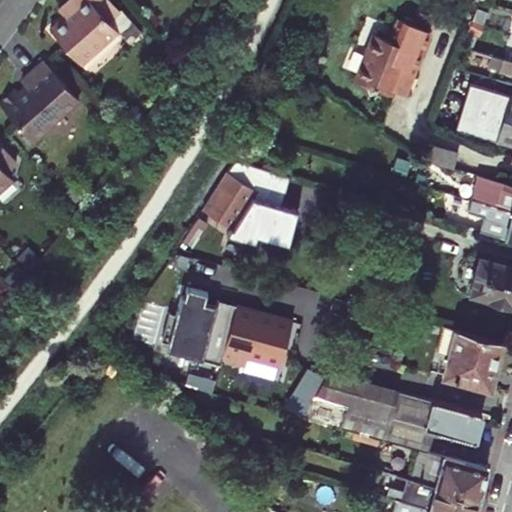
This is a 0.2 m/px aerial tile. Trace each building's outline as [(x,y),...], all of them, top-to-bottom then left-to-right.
[(75,0),(78,3),(68,11),(53,24),(83,59),(121,26),(111,15),(122,5),(117,0),(75,0)] [(68,11),(78,3),(75,0),(68,0),(63,5),(68,11)] [(419,68),(433,28),(403,17),(395,38),(377,32),(360,79),(372,83),(377,95),(388,89),(399,93),(409,64),(419,68)] [(95,72),(130,40),(121,30),(86,62),(95,72)] [(511,58),(506,56),(502,71),(511,73),(511,58)] [(54,122),(82,98),(49,58),(29,74),(28,82),(31,86),(24,91),(19,86),(3,99),(39,140),(57,125),(54,122)] [(511,94),(471,82),(458,128),(511,144),(511,94)] [(20,157),(0,133),(0,193),(1,193),(0,192),(0,188),(17,174),(10,166),(20,157)] [(232,167),(200,217),(228,235),(224,242),(253,249),(255,243),(287,250),(295,214),(278,211),(250,205),(255,198),(261,174),(232,167)] [(511,178),(483,170),(476,194),(511,204),(511,178)] [(286,180),(261,174),(255,198),(250,205),(278,211),(286,180)] [(511,233),(511,204),(476,194),(472,207),(482,210),(478,224),(511,233)] [(511,257),(487,250),(476,287),(497,293),(498,298),(508,301),(511,297),(511,257)] [(221,366),(236,307),(217,303),(216,308),(205,305),(208,295),(187,289),(184,299),(181,298),(176,317),(169,316),(162,343),(168,345),(166,352),(221,366)] [(255,312),(236,307),(222,360),(244,366),(245,359),(282,368),(293,322),(264,314),(263,319),(253,317),(255,312)] [(492,381),(505,337),(447,320),(434,365),(435,365),(492,381)] [(388,435),(402,385),(330,364),(302,412),(388,435)] [(424,445),(430,423),(438,395),(427,392),(414,389),(402,385),(388,435),(424,445)] [(485,409),(438,395),(430,423),(477,436),(485,409)] [(490,463),(448,452),(445,462),(399,449),(397,457),(381,452),(378,465),(417,476),(482,494),(490,463)] [(435,496),(433,505),(458,511),(477,511),(482,494),(417,476),(415,485),(425,488),(423,493),(435,496)] [(458,511),(433,505),(400,496),(395,511),(458,511)]
